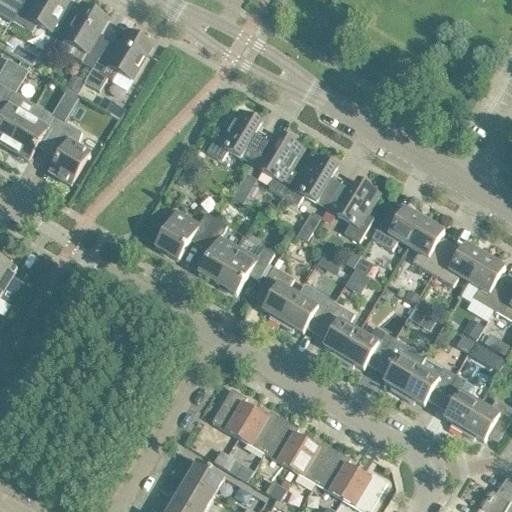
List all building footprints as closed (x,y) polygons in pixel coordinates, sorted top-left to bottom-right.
[(15,0),(10,8),(17,13),(22,4),(15,0)] [(70,0),(39,0),(37,5),(28,0),(25,0),(22,5),(17,13),(11,24),(32,36),(37,27),(51,35),(71,1),(70,0)] [(17,13),(10,8),(1,3),(0,4),(0,24),(8,29),(11,24),(17,13)] [(92,72),(108,46),(97,40),(108,22),(84,8),(64,42),(77,50),(72,60),(92,72)] [(92,72),(84,86),(100,95),(108,81),(113,84),(119,75),(133,83),(153,48),(129,34),(118,52),(108,46),(92,72)] [(77,95),(84,83),(73,77),(66,88),(77,95)] [(0,146),(9,152),(29,119),(35,108),(6,90),(0,99),(0,118),(2,120),(0,123),(0,146)] [(120,122),(125,113),(105,100),(99,109),(112,117),(120,122)] [(51,149),(65,125),(35,108),(29,119),(9,152),(29,163),(41,143),(51,149)] [(268,140),(258,134),(262,127),(240,114),(228,135),(221,131),(207,155),(222,165),(228,154),(241,162),(242,161),(252,167),(268,140)] [(71,188),(90,155),(78,148),(82,135),(69,127),(65,125),(51,149),(62,155),(50,175),(71,188)] [(304,152),(283,139),(278,146),(268,140),(252,167),(262,173),(262,174),(275,182),(268,192),(283,201),(298,176),(292,173),(304,152)] [(344,185),(333,179),(337,172),(316,159),(303,180),(298,176),(283,201),(298,209),(304,199),(317,207),(317,205),(328,212),(344,185)] [(197,178),(204,167),(193,161),(186,172),(197,178)] [(191,190),(197,180),(186,174),(180,184),(191,190)] [(380,197),(358,184),(354,191),(344,185),(328,212),(338,218),(337,219),(350,226),(344,237),(359,246),(364,239),(374,222),(368,218),(380,197)] [(243,206),(248,198),(239,193),(234,201),(243,206)] [(413,216),(404,211),(398,221),(388,215),(378,232),(372,242),(392,254),(398,243),(408,249),(426,220),(415,213),(413,216)] [(199,227),(176,214),(155,250),(179,264),(194,239),(203,245),(216,223),(206,216),(199,227)] [(433,278),(449,251),(439,245),(444,235),(436,230),(438,227),(426,220),(408,249),(419,255),(412,266),(433,278)] [(217,287),(239,251),(221,240),(228,229),(223,226),(216,223),(203,245),(213,251),(198,276),(217,287)] [(303,229),(298,238),(308,244),(313,235),(303,229)] [(473,252),(465,247),(459,257),(449,251),(433,278),(453,290),(459,279),(469,285),(487,256),(475,249),(473,252)] [(272,262),(274,257),(264,250),(257,262),(239,251),(217,287),(237,298),(251,273),(261,279),(272,262)] [(354,272),(355,270),(359,263),(361,259),(352,254),(344,266),(354,272)] [(494,314),(510,287),(500,281),(505,271),(497,266),(499,263),(487,256),(469,285),(479,291),(473,302),(494,314)] [(0,302),(13,310),(27,287),(14,279),(18,272),(9,267),(12,262),(2,257),(0,260),(0,302)] [(283,325),(298,299),(288,293),(294,282),(274,270),(268,280),(258,297),(268,303),(263,313),(283,325)] [(511,287),(510,287),(494,314),(511,324),(511,287)] [(335,306),(324,300),(315,294),(308,305),(298,299),(283,325),(303,337),(308,328),(319,334),(335,306)] [(343,361),(359,335),(348,328),(355,318),(335,306),(319,334),(328,340),(323,349),(343,361)] [(395,342),(385,336),(376,330),(369,341),(359,335),(343,361),(364,373),(369,364),(379,370),(395,342)] [(487,350),(493,341),(485,335),(479,344),(487,350)] [(404,397),(419,371),(425,360),(395,342),(379,370),(389,376),(383,385),(404,397)] [(439,406),(456,378),(425,360),(419,371),(404,397),(424,409),(430,400),(439,406)] [(464,433),(480,406),(470,401),(475,393),(474,389),(466,384),(456,378),(439,406),(449,412),(444,421),(464,433)] [(238,442),(255,413),(245,407),(247,402),(232,393),(212,426),(238,442)] [(511,422),(511,411),(499,404),(496,402),(490,413),(480,406),(464,433),(485,445),(490,435),(500,442),(511,422)] [(267,420),(255,413),(238,442),(264,457),(284,424),(269,415),(267,420)] [(290,472),(307,444),(296,437),(299,432),(284,424),(264,457),(290,472)] [(318,450),(307,444),(290,472),(316,488),(336,455),(321,446),(318,450)] [(221,470),(228,459),(221,455),(214,466),(221,470)] [(342,503),(359,475),(348,468),(351,463),(336,455),(316,488),(342,503)] [(229,475),(235,464),(228,459),(221,470),(229,475)] [(214,500),(225,481),(197,464),(186,484),(214,500)] [(370,481),(359,475),(342,503),(356,511),(372,511),(388,485),(373,476),(370,481)] [(511,511),(511,484),(510,483),(500,500),(492,495),(489,500),(486,504),(487,504),(482,511),(511,511)] [(188,511),(206,511),(214,500),(186,484),(174,503),(188,511)] [(273,501),(280,490),(272,485),(266,496),(273,501)] [(281,505),(287,494),(280,490),(273,501),(277,503),(281,505)] [(188,511),(174,503),(169,511),(188,511)]
